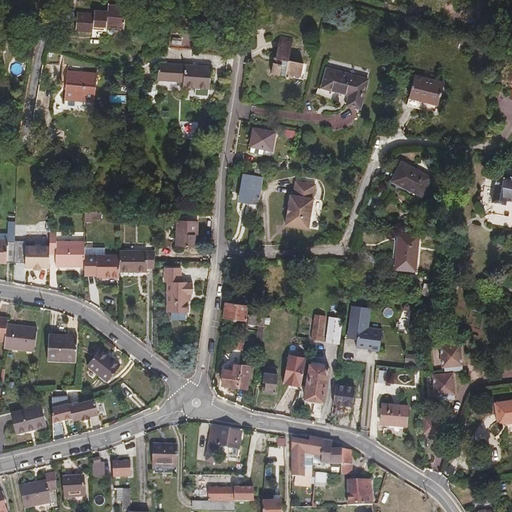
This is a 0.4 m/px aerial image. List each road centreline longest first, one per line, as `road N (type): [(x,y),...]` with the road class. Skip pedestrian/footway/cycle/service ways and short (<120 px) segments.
road 1 (residential): [(220,249),(272,257),(344,248),(382,143),(480,150)]
road 2 (residential): [(194,403),(352,439),(403,467),(454,511)]
road 3 (residential): [(0,290),(84,313),(169,373),(194,403)]
road 4 (residential): [(0,466),(194,403)]
road 5 (residential): [(220,249),(239,49)]
road 6 (residential): [(194,403),(220,249)]
